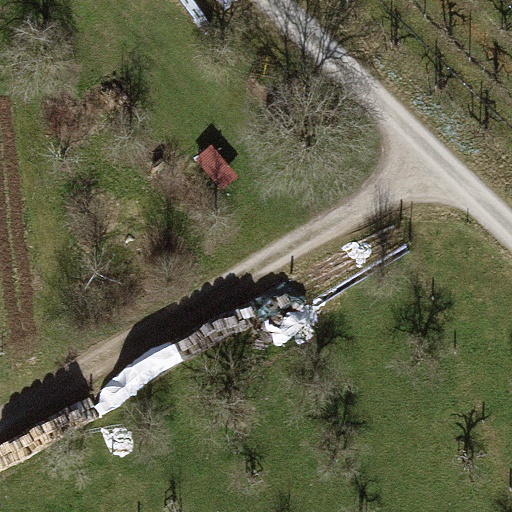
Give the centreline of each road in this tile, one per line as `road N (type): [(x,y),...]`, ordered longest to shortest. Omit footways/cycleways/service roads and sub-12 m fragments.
road 1 (track): [(425,163),(0,420)]
road 2 (track): [(261,0),(511,245)]
